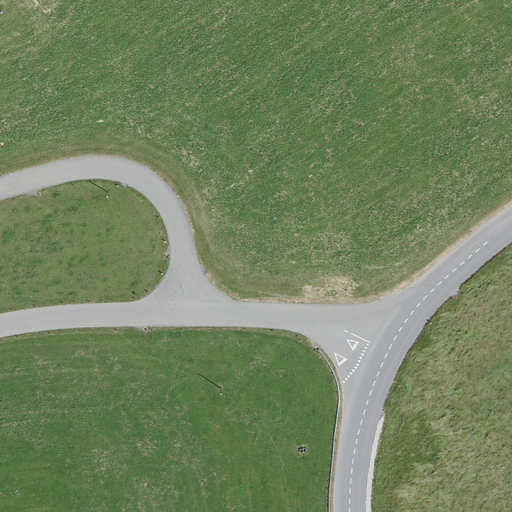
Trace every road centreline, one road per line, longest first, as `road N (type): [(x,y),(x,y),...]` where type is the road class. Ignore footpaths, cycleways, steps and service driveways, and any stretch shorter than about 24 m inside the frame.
road 1 (unclassified): [(0,192),(76,172),(137,177),(168,206),(183,314)]
road 2 (residential): [(183,314),(320,318),(386,348)]
road 3 (residential): [(0,326),(183,314)]
road 4 (residential): [(386,348),(422,297),(511,221)]
road 5 (unclassified): [(349,511),(354,447),(386,348)]
